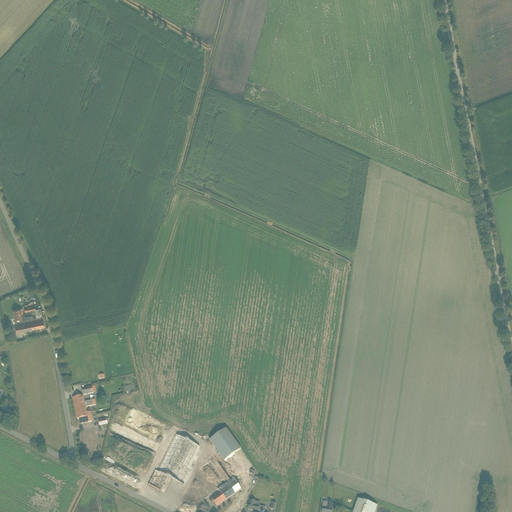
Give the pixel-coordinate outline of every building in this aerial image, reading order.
[(82,237),(81,234),(70,238),(73,247),(87,241),(85,235),(82,237)] [(21,309),(12,310),(14,319),(15,319),(15,322),(17,333),(25,331),(40,328),(44,327),(42,316),(40,309),(36,310),(35,310),(36,315),(36,317),(33,318),(30,319),(29,317),(30,316),(29,316),(24,317),(22,318),(21,309)] [(81,389),(83,395),(93,393),(92,387),(81,389)] [(83,397),(73,399),(77,419),(79,419),(80,424),(88,423),(87,422),(92,421),(91,416),(88,417),(85,407),(92,406),(91,401),(84,403),(83,397)] [(0,413),(0,415),(8,419),(10,413),(1,410),(0,413)] [(210,441),(235,476),(245,469),(235,454),(241,449),(226,429),(210,441)] [(160,468),(158,472),(155,471),(148,484),(161,491),(168,478),(184,485),(184,484),(191,470),(189,468),(200,448),(176,436),(160,468)] [(214,496),(211,498),(217,507),(224,502),(244,487),(236,476),(218,489),(221,493),(215,497),(214,496)] [(208,495),(203,488),(198,491),(203,499),(208,495)] [(374,511),(377,506),(358,499),(353,511),(374,511)] [(264,511),(265,508),(259,506),(260,503),(250,500),(248,510),(256,511),(255,511),(264,511)] [(331,511),(332,508),(332,503),(323,502),(321,511),(331,511)]
